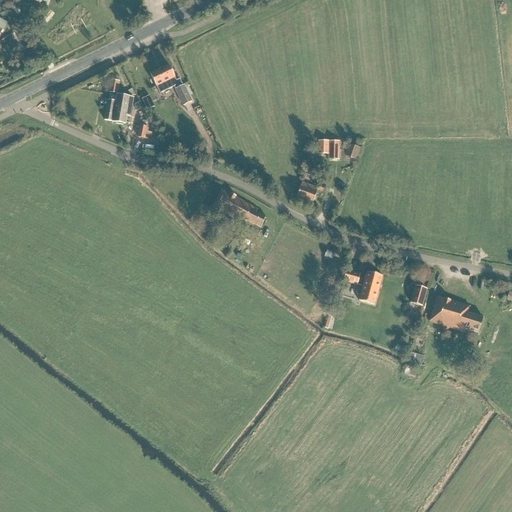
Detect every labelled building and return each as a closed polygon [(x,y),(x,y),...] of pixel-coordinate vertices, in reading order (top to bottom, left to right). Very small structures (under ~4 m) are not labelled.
[(0,34),(2,31),(4,32),(8,23),(3,20),(0,19),(0,34)] [(175,78),(169,66),(150,75),(156,87),(160,95),(174,88),(175,90),(183,107),(192,103),(183,86),(182,86),(179,80),(176,82),(174,78),(175,78)] [(117,104),(109,102),(108,109),(105,122),(113,123),(126,126),(131,99),(118,97),(117,104)] [(147,128),(140,126),(138,138),(144,139),(147,128)] [(328,142),(318,142),(318,154),(328,154),(328,142)] [(357,161),(360,149),(348,145),(344,158),(357,161)] [(317,188),(302,183),(297,196),(313,202),(317,191),(323,193),(324,188),(318,186),(317,188)] [(214,209),(213,211),(215,212),(216,210),(222,213),(225,214),(235,218),(245,223),(246,221),(260,228),(265,217),(256,212),(257,210),(236,197),(231,194),(221,190),(212,208),(214,209)] [(242,238),(233,255),(240,258),(249,242),(242,238)] [(360,275),(346,271),(343,282),(357,286),(357,285),(363,287),(358,302),(374,306),(382,277),(366,273),(364,281),(358,279),(360,275)] [(422,307),(427,289),(415,286),(410,303),(422,307)] [(464,334),(465,330),(478,334),(483,318),(467,314),(469,307),(437,297),(429,323),(464,334)] [(408,361),(407,361),(403,375),(415,378),(418,364),(421,365),(424,356),(410,352),(408,361)]
